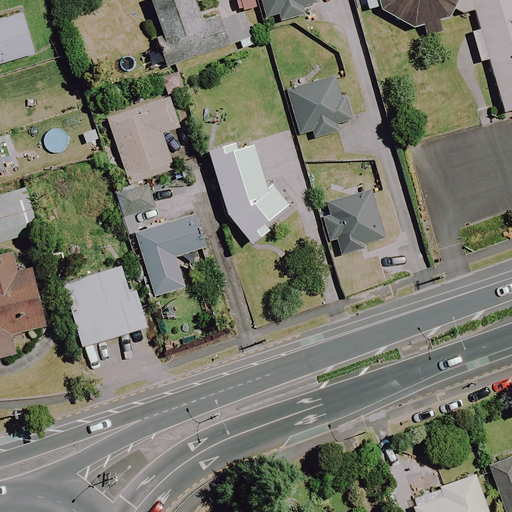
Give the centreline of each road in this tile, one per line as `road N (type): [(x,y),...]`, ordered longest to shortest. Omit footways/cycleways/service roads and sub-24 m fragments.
road 1 (secondary): [(511,336),(226,439),(176,468),(134,511)]
road 2 (secondary): [(142,415),(511,286)]
road 3 (secondary): [(0,459),(142,415)]
road 4 (secondary): [(31,497),(142,415)]
